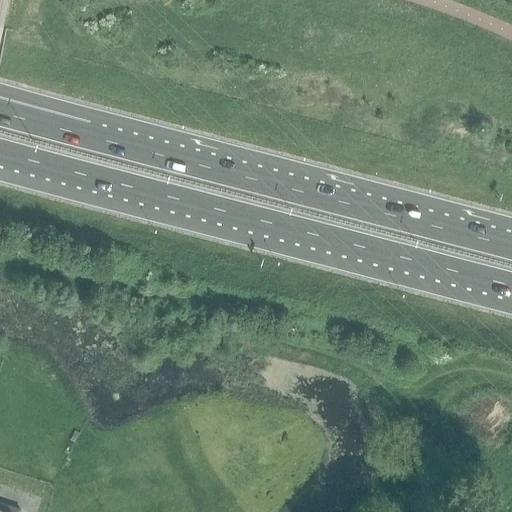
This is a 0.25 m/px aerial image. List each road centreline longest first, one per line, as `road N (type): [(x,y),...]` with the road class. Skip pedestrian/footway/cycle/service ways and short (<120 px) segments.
road 1 (trunk): [(0,154),(511,291)]
road 2 (trunk): [(511,248),(66,130)]
